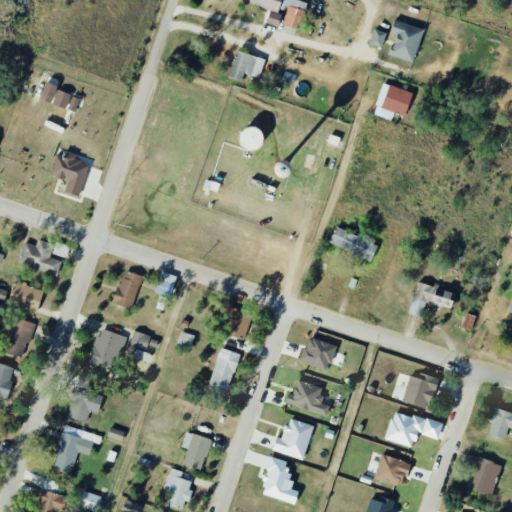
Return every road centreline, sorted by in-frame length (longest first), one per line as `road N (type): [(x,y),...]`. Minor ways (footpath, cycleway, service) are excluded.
road 1 (residential): [(0,208),(511,383)]
road 2 (residential): [(4,511),(171,0)]
road 3 (residential): [(220,511),(290,307)]
road 4 (residential): [(430,511),(477,371)]
